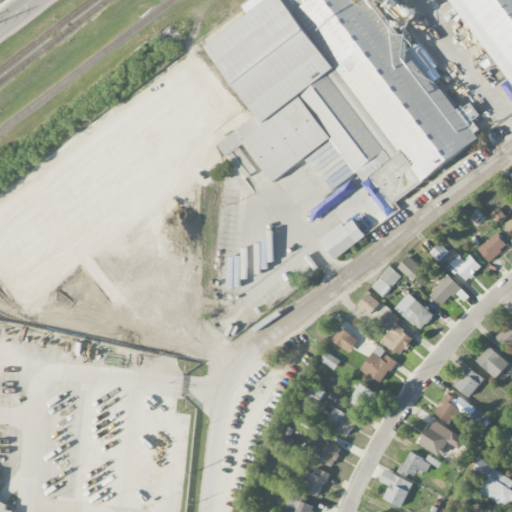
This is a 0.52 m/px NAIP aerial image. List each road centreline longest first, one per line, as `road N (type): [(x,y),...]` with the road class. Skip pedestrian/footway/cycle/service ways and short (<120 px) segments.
road 1 (residential): [(511,145),(234,372),(219,416),(207,511)]
road 2 (residential): [(511,283),(420,382),(344,511)]
